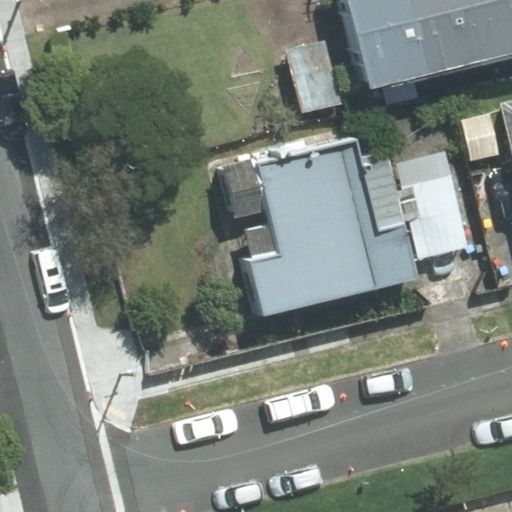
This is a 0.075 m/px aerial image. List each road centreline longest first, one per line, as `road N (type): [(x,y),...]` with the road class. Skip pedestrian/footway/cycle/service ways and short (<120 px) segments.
road 1 (residential): [(62,494),(511,384)]
road 2 (residential): [(62,494),(0,268)]
